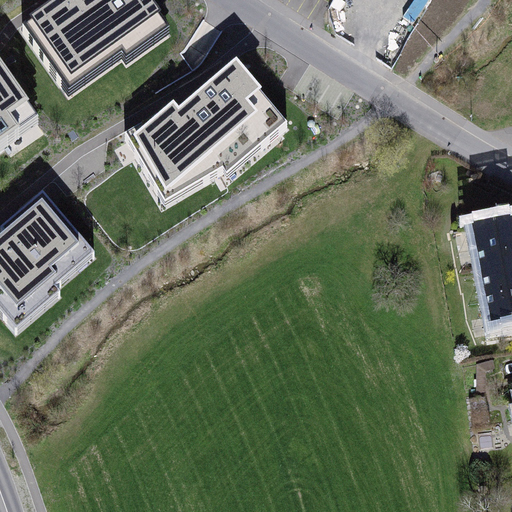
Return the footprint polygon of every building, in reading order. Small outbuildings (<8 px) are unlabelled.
[(170,38),(143,0),(84,0),(80,4),(76,0),(72,0),(22,35),(69,100),(119,65),(123,71),(170,38)] [(287,130),(236,70),(179,118),(174,112),(125,139),(165,209),(223,175),(226,181),(287,130)] [(0,155),(39,128),(0,73),(0,155)] [(94,258),(42,198),(0,234),(5,239),(0,243),(0,315),(16,334),(60,297),(55,292),(94,258)] [(511,226),(475,234),(493,334),(511,330),(511,226)]
